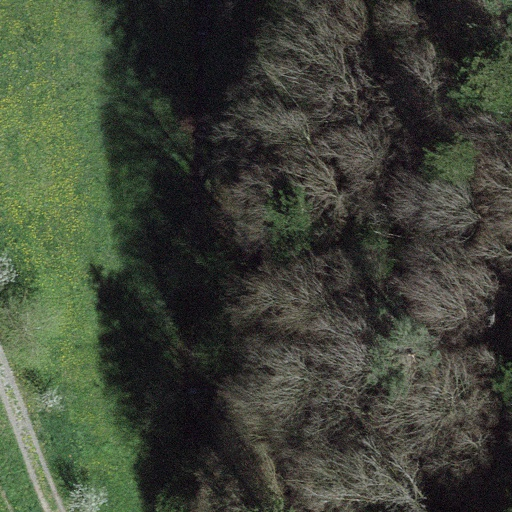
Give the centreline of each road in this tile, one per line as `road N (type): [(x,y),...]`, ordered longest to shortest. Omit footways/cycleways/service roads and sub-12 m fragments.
road 1 (track): [(242,511),(258,0)]
road 2 (track): [(0,359),(55,511)]
